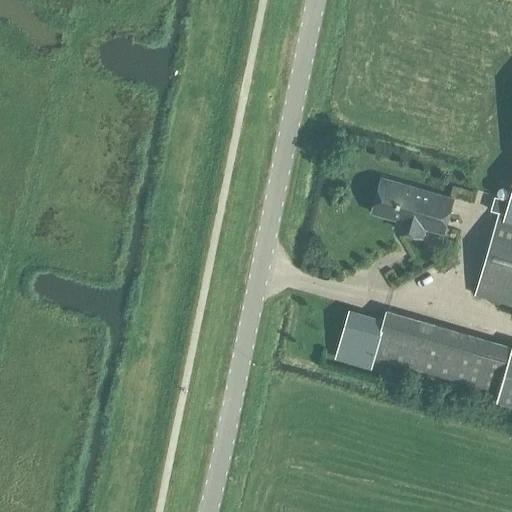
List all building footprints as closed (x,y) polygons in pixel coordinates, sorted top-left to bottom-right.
[(451,200),(447,199),(382,179),(373,212),(403,221),(400,231),(421,237),(424,227),(441,232),(451,200)] [(505,214),(505,216),(511,218),(511,190),(509,200),(495,196),(491,210),(505,214)] [(511,218),(505,216),(499,214),(475,295),(511,306),(511,218)] [(375,357),(373,357),(384,320),(350,310),(336,357),(372,367),(375,357)] [(511,348),(447,329),(386,311),(384,320),(373,357),(375,357),(497,394),(511,348)] [(511,348),(497,400),(511,404),(511,348)]
